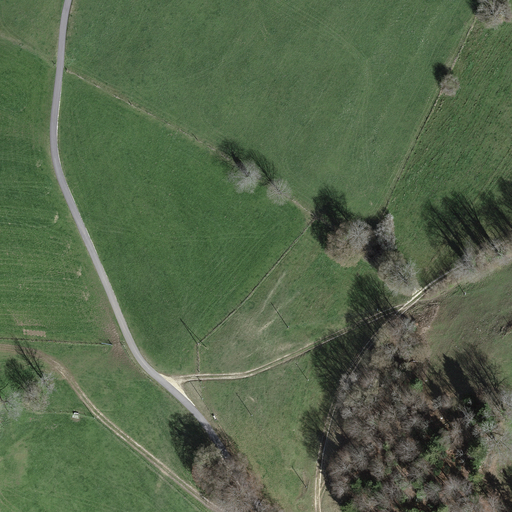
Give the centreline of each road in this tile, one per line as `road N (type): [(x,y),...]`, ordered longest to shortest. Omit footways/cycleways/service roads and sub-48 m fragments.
road 1 (track): [(264,511),(216,442),(147,371),(60,177),(52,141),(68,0)]
road 2 (track): [(160,382),(236,379),(274,364),(408,304),(511,241)]
road 3 (track): [(0,345),(42,356),(106,425),(232,511)]
road 4 (track): [(318,511),(320,454),(335,400),(377,333),(408,304)]
